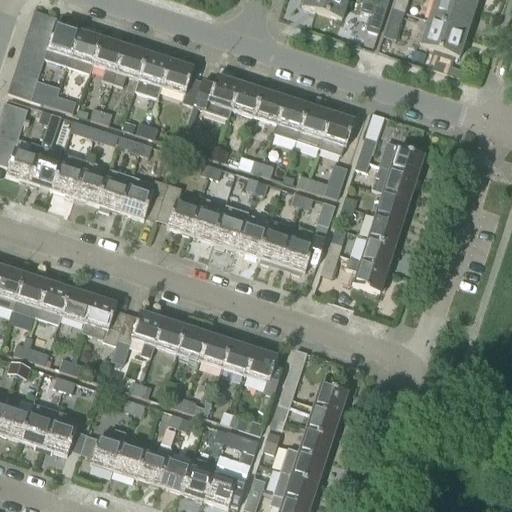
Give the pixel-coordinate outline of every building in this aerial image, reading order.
[(339,23),(346,0),(303,0),(300,10),(339,23)] [(373,0),(372,6),(384,10),(387,0),(373,0)] [(395,0),(393,0),(390,12),(402,16),(406,4),(395,0)] [(464,36),(472,11),(438,0),(433,0),(425,23),(464,36)] [(438,0),(472,11),(475,0),(438,0)] [(375,37),(384,10),(372,6),(363,33),(375,37)] [(393,43),(402,16),(390,12),(381,39),(393,43)] [(456,61),(464,36),(425,23),(417,48),(456,61)] [(63,71),(75,34),(53,27),(50,36),(46,47),(42,59),(41,63),(63,71)] [(46,47),(50,36),(27,29),(23,39),(46,47)] [(89,69),(98,42),(75,34),(63,71),(87,78),(89,69)] [(42,59),(46,47),(23,39),(20,51),(42,59)] [(108,88),(120,49),(98,42),(89,69),(101,73),(98,84),(108,88)] [(135,83),(143,57),(120,49),(108,88),(118,91),(122,79),(135,83)] [(41,63),(42,59),(20,51),(16,63),(38,70),(40,63),(41,63)] [(158,91),(166,64),(156,61),(157,59),(156,57),(149,54),(146,56),(146,58),(143,57),(135,83),(135,84),(131,95),(154,102),(158,91)] [(35,81),(38,70),(16,63),(12,74),(35,81)] [(190,72),(166,64),(158,91),(181,98),(178,106),(190,110),(198,85),(187,82),(190,72)] [(34,84),(35,81),(12,74),(9,86),(31,93),(34,84)] [(227,113),(236,87),(227,84),(228,82),(227,79),(220,77),(217,78),(216,80),(213,80),(210,89),(198,85),(190,110),(203,114),(202,115),(224,122),(227,113)] [(34,84),(28,104),(41,109),(45,97),(54,100),(56,91),(34,84)] [(28,104),(31,93),(9,86),(5,97),(28,104)] [(250,121),(258,94),(236,87),(227,113),(250,121)] [(273,128),(281,102),(272,99),(273,97),(272,95),(264,92),(262,93),(262,95),(258,94),(250,121),(273,128)] [(50,112),(54,100),(45,97),(41,109),(50,112)] [(72,106),(54,100),(50,112),(68,118),(72,106)] [(293,145),(305,109),(281,102),(273,128),(270,137),(293,145)] [(1,107),(0,111),(0,117),(21,124),(24,114),(1,107)] [(316,152),(327,117),(305,109),(293,145),(316,152)] [(95,126),(99,115),(91,112),(87,124),(95,126)] [(110,118),(99,115),(95,126),(106,130),(110,118)] [(44,129),(48,118),(40,116),(36,126),(44,129)] [(0,130),(17,136),(21,124),(0,117),(0,130)] [(351,125),(327,117),(316,152),(338,159),(341,150),(343,151),(351,125)] [(58,122),(48,118),(44,129),(55,133),(58,122)] [(141,141),(145,130),(137,127),(133,138),(141,141)] [(13,148),(17,136),(0,130),(0,156),(10,160),(12,153),(13,148)] [(90,144),(93,133),(86,130),(82,141),(90,144)] [(155,133),(145,130),(141,141),(151,144),(155,133)] [(103,136),(93,133),(90,144),(100,147),(103,136)] [(361,141),(354,163),(366,167),(373,145),(361,141)] [(136,159),(139,148),(132,145),(128,156),(136,159)] [(25,187),(37,150),(28,147),(24,157),(12,153),(10,160),(6,171),(3,180),(25,187)] [(149,151),(139,148),(136,159),(145,162),(149,151)] [(49,195),(57,168),(45,164),(49,153),(37,150),(25,187),(49,195)] [(211,164),(215,152),(207,150),(203,161),(211,164)] [(382,162),(379,171),(413,182),(421,159),(394,150),(394,153),(388,152),(384,163),(382,162)] [(225,156),(215,152),(211,164),(221,167),(225,156)] [(0,169),(6,171),(10,160),(0,156),(0,169)] [(49,195),(71,202),(79,175),(81,175),(84,165),(61,157),(57,168),(49,195)] [(363,177),(366,167),(354,163),(351,173),(363,177)] [(94,209),(102,182),(91,179),(95,168),(84,165),(81,175),(79,175),(71,202),(94,209)] [(257,179),(260,167),(252,165),(249,176),(257,179)] [(271,171),(260,167),(257,179),(267,182),(271,171)] [(205,182),(209,170),(201,168),(197,179),(205,182)] [(325,188),(306,183),(302,193),(335,203),(344,173),(331,169),(325,188)] [(219,174),(209,170),(205,182),(215,185),(219,174)] [(406,206),(413,182),(379,171),(379,172),(376,171),(369,194),(379,197),(406,206)] [(102,182),(94,209),(117,217),(129,180),(107,173),(103,183),(102,182)] [(152,188),(129,180),(117,217),(141,225),(142,221),(153,224),(164,189),(153,185),(152,188)] [(302,193),(306,183),(298,180),(294,191),(302,193)] [(251,196),(255,185),(247,183),(243,194),(251,196)] [(265,188),(255,185),(251,196),(261,200),(265,188)] [(187,239),(195,212),(174,205),(178,193),(164,189),(153,224),(165,228),(164,232),(187,239)] [(297,211),(300,200),(292,197),(289,209),(297,211)] [(399,228),(406,206),(379,197),(372,220),(399,228)] [(311,203),(300,200),(297,211),(308,214),(311,203)] [(222,208),(199,201),(195,212),(187,239),(209,247),(218,220),(222,208)] [(343,201),(341,209),(351,213),(354,204),(343,201)] [(314,228),(325,231),(332,211),(321,207),(314,228)] [(348,223),(351,213),(341,209),(337,219),(348,223)] [(231,224),(218,220),(209,247),(212,247),(211,251),(220,255),(222,251),(232,254),(245,216),(235,213),(231,224)] [(255,261),(264,234),(253,231),(256,221),(246,218),(246,216),(245,216),(232,254),(255,261)] [(391,253),(399,228),(372,220),(365,244),(391,253)] [(268,223),(264,234),(255,261),(257,262),(257,266),(266,269),(269,266),(278,269),(287,242),(291,230),(268,223)] [(309,249),(287,242),(278,269),(288,272),(288,276),(297,279),(300,275),(302,276),(305,267),(314,269),(322,243),(312,239),(309,249)] [(384,275),(391,253),(365,244),(358,265),(357,267),(384,275)] [(327,246),(324,256),(336,260),(339,250),(327,246)] [(329,281),(336,260),(324,256),(317,277),(329,281)] [(381,285),(384,275),(357,267),(358,265),(347,261),(343,272),(355,275),(350,288),(377,297),(378,294),(380,295),(382,294),(384,288),(383,286),(381,285)] [(0,312),(9,315),(21,279),(22,276),(21,274),(13,271),(11,273),(10,275),(0,271),(0,312)] [(31,323),(43,286),(21,279),(9,315),(31,323)] [(58,321),(66,293),(43,286),(31,323),(55,330),(58,321)] [(90,301),(66,293),(58,321),(81,328),(90,301)] [(112,351),(114,345),(122,318),(112,315),(114,309),(90,301),(81,328),(78,337),(100,344),(99,347),(112,351)] [(134,322),(122,318),(114,345),(126,349),(128,343),(141,348),(137,360),(147,364),(151,351),(150,351),(159,324),(150,321),(150,317),(140,313),(138,317),(136,316),(134,322)] [(182,331),(159,324),(150,351),(151,351),(173,358),(182,331)] [(196,365),(205,338),(182,331),(173,358),(196,365)] [(219,373),(228,346),(205,338),(196,365),(219,373)] [(242,380),(251,353),(228,346),(219,373),(242,380)] [(19,362),(22,351),(14,348),(11,360),(19,362)] [(33,354),(22,351),(19,362),(30,366),(33,354)] [(259,356),(251,353),(242,380),(263,387),(260,397),(270,401),(280,373),(271,370),(274,361),(272,360),(272,356),(262,352),(259,356)] [(66,377),(69,366),(60,363),(56,374),(66,377)] [(13,380),(16,369),(8,366),(4,377),(13,380)] [(78,369),(69,366),(66,377),(75,380),(78,369)] [(28,373),(16,369),(13,380),(24,384),(28,373)] [(285,377),(278,400),(289,404),(296,381),(285,377)] [(60,395),(63,384),(54,381),(50,392),(60,395)] [(73,387),(63,384),(60,395),(69,398),(73,387)] [(134,400),(138,389),(129,386),(126,397),(134,400)] [(318,388),(310,410),(337,419),(344,396),(318,388)] [(148,392),(138,389),(134,400),(145,403),(148,392)] [(0,439),(17,445),(30,408),(6,400),(0,420),(0,439)] [(286,413),(289,404),(278,400),(275,409),(286,413)] [(180,415),(184,404),(175,401),(172,412),(180,415)] [(128,417),(132,406),(124,404),(120,415),(128,417)] [(193,407),(184,404),(180,415),(190,418),(192,410),(193,407)] [(143,410),(132,406),(128,417),(139,421),(143,410)] [(209,408),(204,406),(202,412),(197,410),(196,412),(192,410),(190,418),(204,423),(209,408)] [(41,453),(53,415),(30,408),(17,445),(41,453)] [(329,442),(337,419),(310,410),(303,434),(329,442)] [(63,419),(53,415),(41,453),(64,461),(72,434),(59,430),(63,419)] [(226,430),(230,419),(221,416),(217,427),(226,430)] [(175,433),(178,421),(170,418),(166,430),(175,433)] [(261,429),(230,419),(226,430),(258,440),(261,429)] [(189,425),(178,421),(175,433),(185,436),(189,425)] [(220,448),(224,436),(215,433),(211,445),(220,448)] [(110,475),(118,449),(122,437),(111,434),(107,445),(96,442),(95,444),(89,462),(87,468),(110,475)] [(329,442),(303,434),(296,456),(322,465),(329,442)] [(256,446),(224,436),(220,448),(239,454),(252,458),(256,446)] [(266,436),(263,446),(274,449),(277,440),(266,436)] [(95,444),(83,441),(77,459),(89,462),(95,444)] [(271,458),(274,449),(263,446),(260,455),(271,458)] [(133,483),(142,456),(118,449),(110,475),(133,483)] [(156,491),(165,464),(168,453),(157,450),(154,461),(142,456),(133,483),(156,491)] [(315,488),(322,465),(296,456),(285,453),(277,476),(315,488)] [(235,465),(248,469),(252,458),(239,454),(235,465)] [(210,479),(213,470),(190,462),(187,471),(179,498),(201,505),(210,479)] [(179,498),(187,471),(165,464),(156,491),(179,498)] [(307,510),(315,488),(277,476),(270,499),(271,499),(307,510)] [(201,505),(221,511),(225,511),(234,487),(210,479),(201,505)] [(252,482),(249,491),(260,495),(263,485),(252,482)] [(254,511),(260,495),(249,491),(241,511),(254,511)] [(306,511),(307,510),(271,499),(267,509),(277,511),(306,511)]
